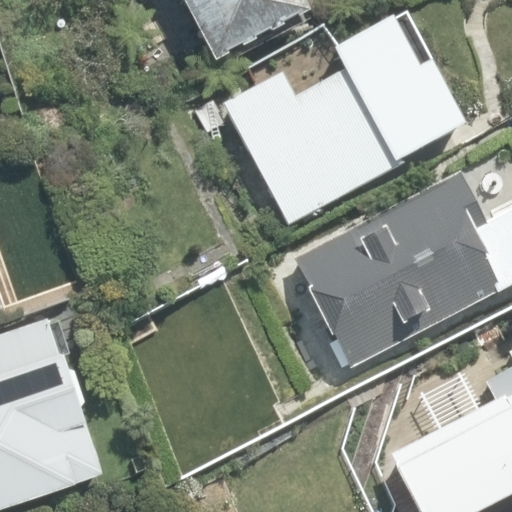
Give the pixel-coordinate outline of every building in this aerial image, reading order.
[(306,11),(300,0),(178,0),(209,61),(306,11)] [(398,158),(459,122),(428,66),(431,64),(402,11),(389,19),(386,15),(328,48),(341,70),(312,86),(306,76),(287,87),(279,71),(222,103),(287,226),(401,162),(398,158)] [(220,112),(213,99),(194,110),(207,133),(221,125),(215,115),(220,112)] [(349,367),(511,281),(511,203),(481,219),(456,172),(292,260),(349,367)] [(0,507),(99,474),(76,410),(81,404),(69,371),(63,369),(43,318),(0,332),(0,507)] [(468,511),(511,489),(511,347),(506,351),(511,361),(511,363),(482,381),(492,398),(384,456),(412,511),(468,511)]
